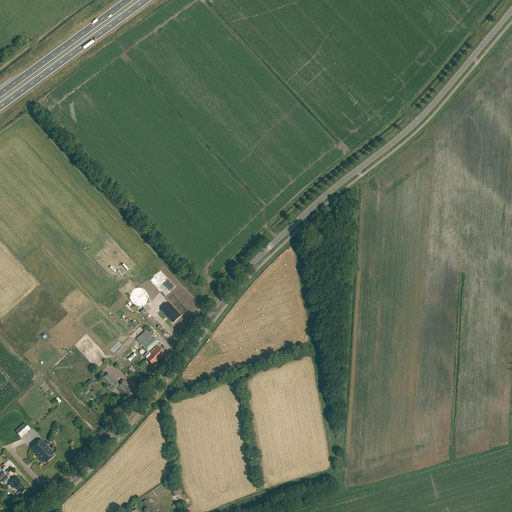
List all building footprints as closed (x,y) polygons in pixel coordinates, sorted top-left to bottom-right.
[(175,288),(159,272),(151,280),(166,296),(175,288)] [(140,301),(135,306),(144,316),(149,312),(144,307),(145,306),(140,301)] [(172,313),(166,319),(177,331),(183,324),(172,313)] [(132,335),(136,340),(141,345),(148,353),(159,342),(147,330),(144,333),(142,334),(138,330),(132,335)] [(166,355),(157,346),(149,354),(151,355),(146,360),(152,366),(155,363),(156,364),(166,355)] [(107,374),(106,375),(102,379),(108,385),(109,384),(111,386),(109,388),(113,391),(117,387),(126,396),(127,396),(128,397),(134,391),(122,380),(118,384),(107,374)] [(91,380),(86,384),(90,389),(95,385),(91,380)] [(15,432),(21,439),(31,430),(25,423),(15,432)] [(53,454),(40,440),(30,449),(43,463),(44,462),(46,463),(53,457),(52,455),(53,454)] [(0,469),(0,468),(0,482),(3,485),(10,479),(0,469)] [(13,489),(15,488),(18,491),(18,490),(22,494),(26,490),(23,487),(23,486),(20,483),(21,482),(16,476),(10,482),(10,483),(9,484),(13,489)] [(149,511),(155,511),(156,511),(158,510),(152,504),(148,500),(143,505),(149,511)]
